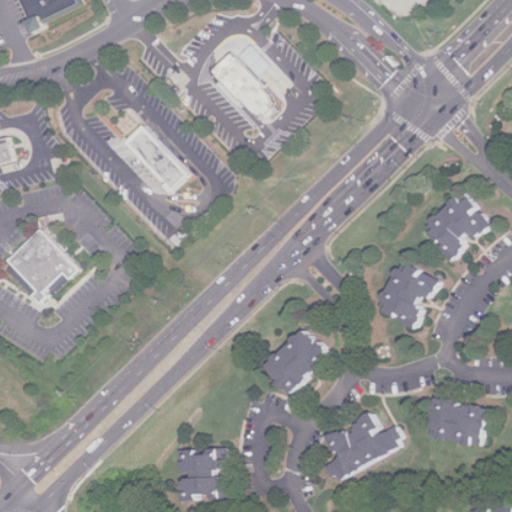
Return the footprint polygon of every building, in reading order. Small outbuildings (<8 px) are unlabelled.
[(25,0),(39,29),(90,4),(88,0),(25,0)] [(221,77),(256,112),(270,118),(279,107),(277,96),(241,58),(221,77)] [(149,124),(199,176),(178,197),(128,145),(149,124)] [(0,141),(0,163),(20,159),(16,138),(0,141)] [(478,196),(472,201),(468,196),(432,226),(462,261),(504,226),(478,196)] [(14,261),(17,265),(11,271),(36,297),(40,294),(48,303),(84,269),(48,230),(14,261)] [(386,308),(427,329),(451,280),(409,260),(386,308)] [(298,395),(341,359),(315,328),(272,364),(298,395)] [(436,436),(491,447),(498,408),(443,398),(436,436)] [(336,437),(347,460),(335,465),(343,482),(415,448),(405,427),(392,434),(382,414),(336,437)] [(189,501),(236,500),(234,448),(187,450),(189,501)]
